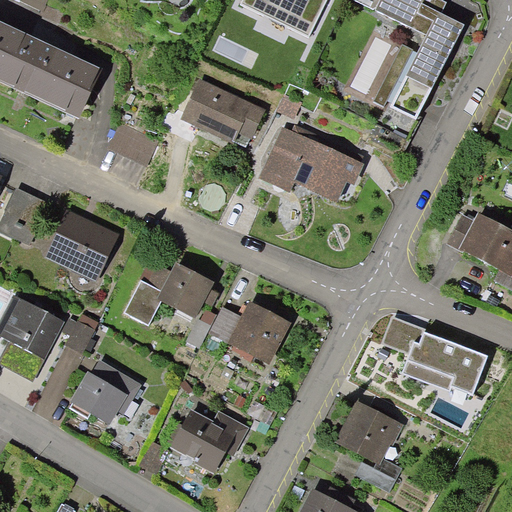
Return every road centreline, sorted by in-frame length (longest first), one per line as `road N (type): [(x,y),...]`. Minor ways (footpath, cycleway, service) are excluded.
road 1 (residential): [(0,133),(361,301)]
road 2 (residential): [(373,278),(511,12)]
road 3 (residential): [(254,511),(361,301)]
road 4 (residential): [(0,415),(169,511)]
road 5 (residential): [(373,278),(511,336)]
